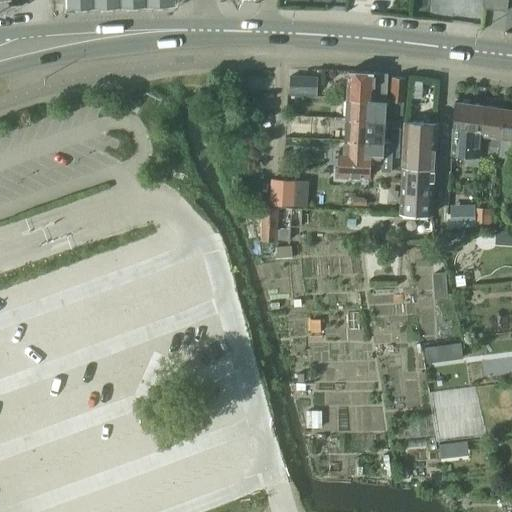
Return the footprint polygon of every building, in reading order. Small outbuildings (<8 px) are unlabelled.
[(484,0),(484,7),(507,10),(508,0),(484,0)] [(349,70),(348,98),(387,100),(388,72),(376,72),(349,70)] [(291,76),(290,93),(317,95),(317,77),(291,76)] [(392,99),(405,100),(406,77),(394,76),(392,99)] [(414,80),(413,97),(421,98),(423,81),(414,80)] [(348,98),(347,119),(386,121),(387,100),(348,98)] [(395,100),(394,114),(404,114),(405,100),(395,100)] [(455,111),(454,125),(482,126),(484,104),(456,101),(455,111)] [(498,161),(501,137),(505,107),(484,104),(482,126),(482,135),(491,136),(488,160),(498,161)] [(511,171),(511,107),(505,107),(501,137),(510,138),(506,171),(511,171)] [(347,119),(346,140),(385,142),(386,121),(347,119)] [(407,121),(405,162),(436,164),(438,123),(407,121)] [(479,165),(482,135),(482,126),(454,125),(453,154),(466,155),(465,164),(479,165)] [(391,127),(390,142),(400,143),(401,128),(391,127)] [(340,148),(339,174),(371,176),(371,163),(383,164),(383,170),(391,170),(392,155),(400,156),(400,143),(390,142),(385,142),(346,140),(345,148),(340,148)] [(436,164),(405,162),(402,212),(433,214),(436,164)] [(296,180),(272,179),(270,203),(295,205),(296,180)] [(475,205),(452,205),(451,226),(475,226),(475,205)] [(263,207),(262,239),(291,240),(291,226),(302,226),(303,209),(263,207)] [(477,207),(476,220),(490,221),(491,208),(477,207)] [(292,245),(276,246),(277,257),(292,256),(292,245)] [(446,272),(434,272),(435,297),(447,296),(446,272)] [(465,274),(455,275),(457,286),(466,284),(465,274)] [(320,319),(311,319),(311,332),(321,331),(320,319)] [(307,411),(307,427),(322,426),(322,410),(307,411)]
